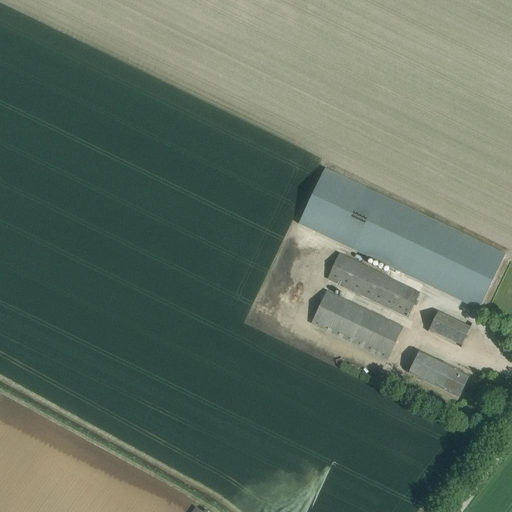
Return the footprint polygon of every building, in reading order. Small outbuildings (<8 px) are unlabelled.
[(328,160),(302,216),(482,300),(508,244),(328,160)] [(327,280),(408,318),(420,291),(340,253),(327,280)] [(387,361),(403,327),(327,291),(311,324),(387,361)] [(473,318),(442,304),(430,330),(461,345),(473,318)] [(469,376),(419,352),(409,373),(459,397),(469,376)]
